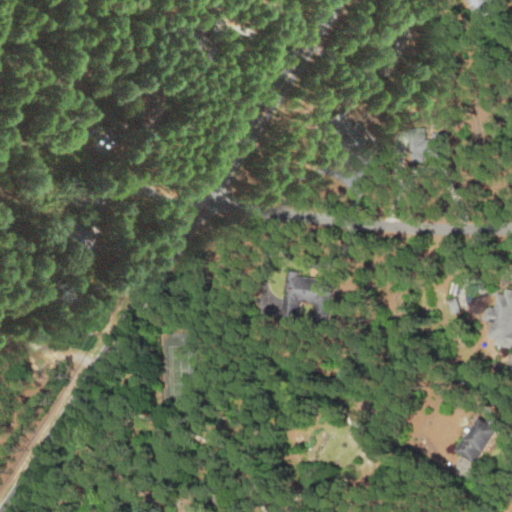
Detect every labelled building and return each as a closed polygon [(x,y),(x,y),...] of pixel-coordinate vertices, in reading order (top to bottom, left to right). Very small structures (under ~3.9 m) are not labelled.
[(201,16),(211,30),(225,20),(215,6),(201,16)] [(320,124),(350,162),(370,147),(340,108),(320,124)] [(413,157),(448,156),(447,134),(412,136),(413,157)] [(98,229),(84,221),(78,231),(66,224),(57,239),(84,254),(98,229)] [(286,307),(302,310),(304,299),(320,301),(318,310),(333,313),(338,280),(292,272),(286,307)] [(511,288),(502,286),(497,306),(490,304),(487,318),(495,320),(491,336),(498,337),(497,343),(511,346),(511,288)] [(458,449),(481,463),(504,426),(485,415),(471,438),(466,435),(458,449)]
